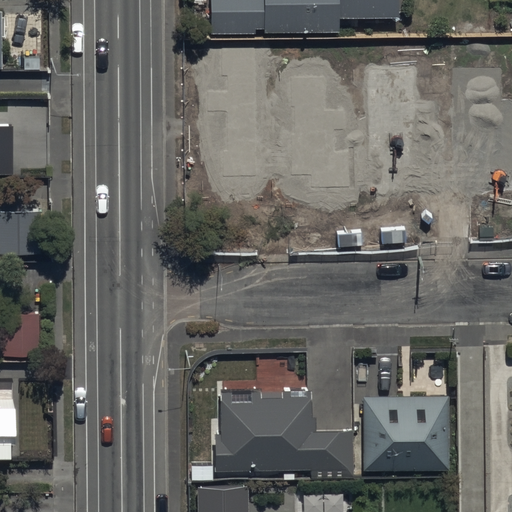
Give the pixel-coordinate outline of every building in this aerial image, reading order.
[(398,18),(397,0),(209,0),(210,35),(339,32),(339,19),(398,18)] [(0,172),(11,172),(11,125),(0,124),(0,172)] [(406,213),(406,211),(471,211),(471,167),(462,167),(462,131),(425,131),(425,168),(405,168),(405,143),(374,143),(374,141),(359,141),(359,144),(288,145),(288,168),(261,169),(262,217),(388,215),(388,213),(406,213)] [(511,133),(478,134),(478,153),(511,153),(511,133)] [(44,211),(0,211),(0,256),(44,256),(44,211)] [(39,354),(39,314),(5,314),(5,354),(39,354)] [(214,434),(215,471),(311,468),(311,479),(353,478),(352,430),(316,431),(316,416),(312,416),(311,390),(261,391),(261,388),(220,389),(221,433),(214,434)] [(449,471),(449,396),(362,396),(362,471),(449,471)] [(0,400),(0,461),(13,462),(13,401),(0,400)] [(248,511),(248,485),(198,486),(198,511),(248,511)]
